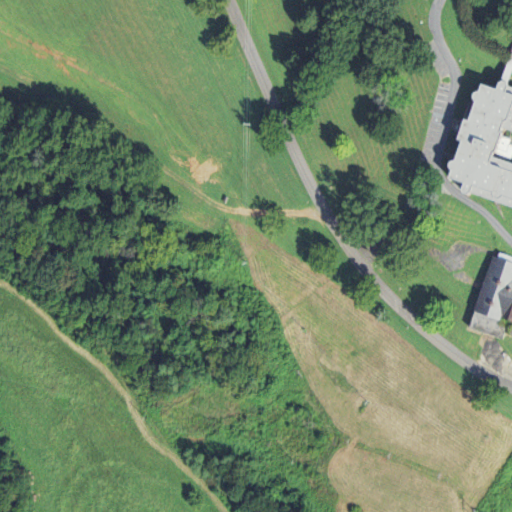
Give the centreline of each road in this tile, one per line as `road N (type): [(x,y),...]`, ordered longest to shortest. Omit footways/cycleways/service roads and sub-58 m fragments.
road 1 (residential): [(511,388),(444,348),(397,307),(346,243),(310,186),(229,0)]
road 2 (residential): [(436,0),(437,47),(458,86),(435,165),(511,247)]
